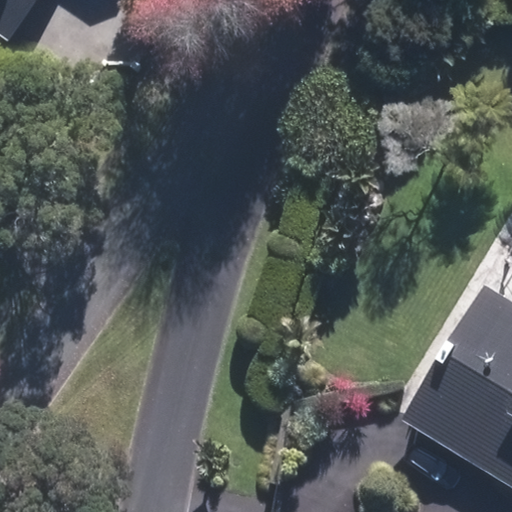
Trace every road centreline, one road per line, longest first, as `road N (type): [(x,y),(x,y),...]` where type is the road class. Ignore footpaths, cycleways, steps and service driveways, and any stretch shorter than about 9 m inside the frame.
road 1 (residential): [(154,511),(204,294),(278,67)]
road 2 (residential): [(0,426),(99,268),(278,67)]
